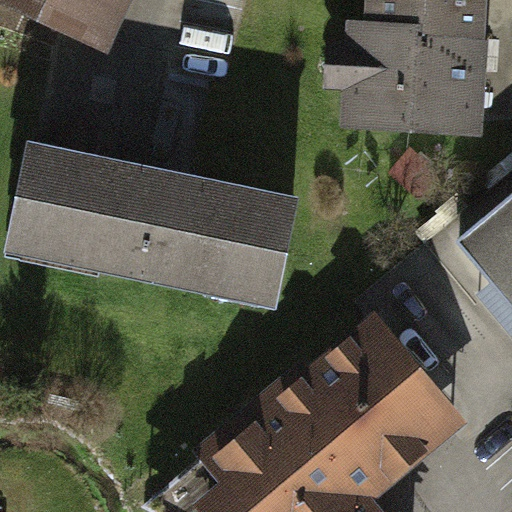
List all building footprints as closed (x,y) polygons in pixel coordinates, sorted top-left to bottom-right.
[(0,0),(0,8),(97,54),(122,0),(0,0)] [(469,47),(470,0),(347,0),(347,24),(402,26),(401,44),(469,47)] [(464,149),(469,47),(401,44),(402,26),(347,24),(331,23),(330,43),(307,42),(304,101),(319,102),(317,142),(464,149)] [(281,201),(18,150),(0,242),(0,261),(259,312),(281,201)] [(511,185),(441,245),(487,301),(471,314),(511,362),(511,185)] [(441,397),(378,323),(317,374),(310,367),(144,505),(157,511),(375,511),(364,498),(411,460),(391,438),(441,397)]
